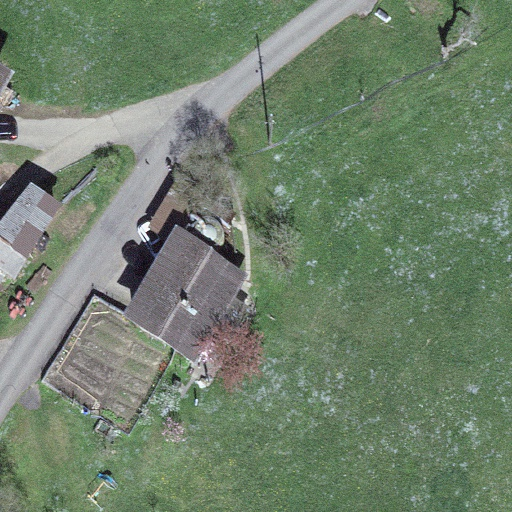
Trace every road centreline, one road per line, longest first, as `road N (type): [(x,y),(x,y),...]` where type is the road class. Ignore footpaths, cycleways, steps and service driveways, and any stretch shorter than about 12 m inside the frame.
road 1 (track): [(347,0),(188,125),(0,378)]
road 2 (track): [(2,138),(88,144),(188,125)]
road 3 (track): [(230,257),(225,182),(188,125)]
